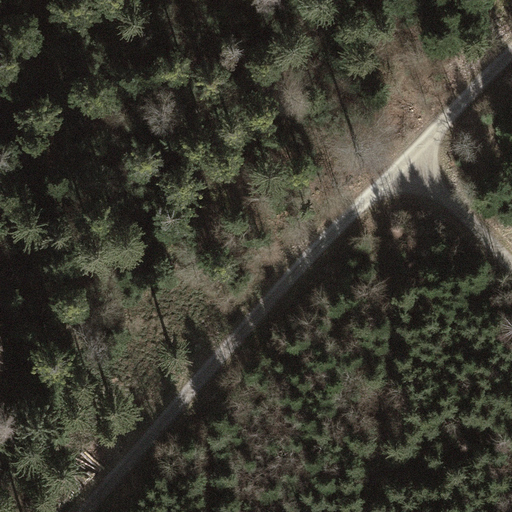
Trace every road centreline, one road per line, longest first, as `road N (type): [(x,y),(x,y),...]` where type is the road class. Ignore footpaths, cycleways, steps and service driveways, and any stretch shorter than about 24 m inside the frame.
road 1 (track): [(511,54),(441,126),(410,171),(331,235),(86,511)]
road 2 (track): [(511,262),(481,226),(410,171)]
